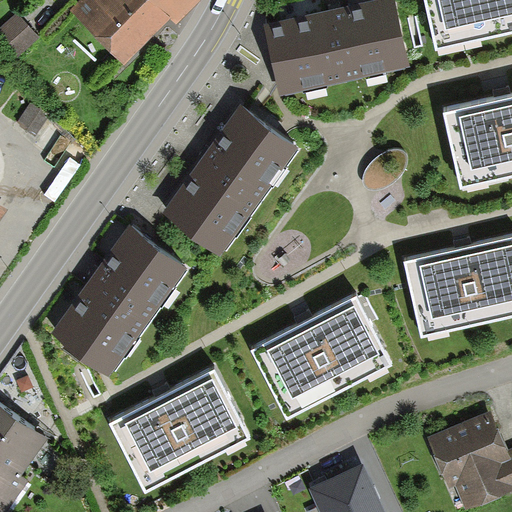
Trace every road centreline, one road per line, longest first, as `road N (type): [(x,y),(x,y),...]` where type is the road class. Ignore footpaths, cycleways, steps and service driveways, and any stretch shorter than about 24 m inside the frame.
road 1 (tertiary): [(0,331),(228,0)]
road 2 (residential): [(186,511),(354,425),(511,368)]
